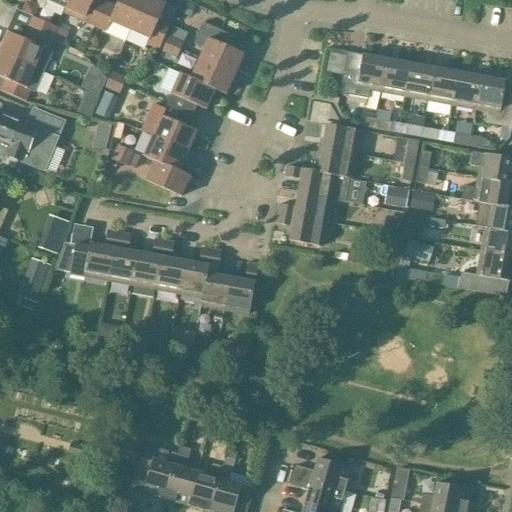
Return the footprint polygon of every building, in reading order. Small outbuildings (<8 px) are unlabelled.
[(66,10),(70,0),(46,0),(46,1),(66,10)] [(70,0),(66,10),(85,18),(83,22),(95,28),(106,4),(96,0),(70,0)] [(120,0),(117,9),(106,4),(95,28),(107,33),(125,41),(130,31),(131,32),(145,0),(120,0)] [(167,7),(151,0),(145,0),(131,32),(149,40),(148,44),(160,50),(171,25),(161,20),(167,7)] [(33,18),(28,29),(53,40),(58,29),(57,28),(33,18)] [(244,55),(210,40),(215,28),(203,23),(194,43),(206,48),(201,60),(235,75),(244,55)] [(49,50),(53,40),(28,29),(24,39),(9,33),(0,54),(44,72),(53,52),(49,50)] [(184,42),(169,36),(166,44),(180,51),(184,42)] [(180,51),(166,44),(162,53),(177,59),(180,51)] [(44,72),(0,54),(0,76),(6,80),(1,91),(26,102),(31,90),(35,92),(44,72)] [(364,56),(358,86),(342,84),(340,94),(369,99),(370,89),(382,91),(388,58),(379,56),(378,58),(364,56)] [(388,58),(382,91),(405,96),(411,65),(397,62),(397,59),(388,58)] [(235,75),(201,60),(192,79),(216,91),(226,95),(235,75)] [(411,65),(405,96),(429,100),(435,66),(426,64),(424,67),(411,65)] [(435,66),(429,100),(453,104),(458,73),(444,71),(444,68),(435,66)] [(84,88),(102,94),(109,73),(91,67),(84,88)] [(126,79),(112,73),(108,81),(123,87),(126,79)] [(473,76),(458,73),(453,104),(476,109),(483,75),(473,73),(473,76)] [(182,75),(172,95),(171,94),(166,106),(192,117),(197,106),(207,110),(216,91),(192,79),(182,75)] [(492,76),(483,75),(476,109),(488,111),(486,124),(511,128),(511,125),(511,115),(501,113),(506,82),(491,79),(492,76)] [(108,81),(105,89),(119,95),(123,87),(108,81)] [(106,91),(99,114),(110,118),(117,95),(106,91)] [(77,113),(91,119),(99,99),(85,93),(77,113)] [(192,117),(166,106),(165,109),(153,104),(141,131),(153,136),(153,137),(188,152),(197,132),(188,128),(192,117)] [(33,108),(26,124),(0,113),(0,156),(6,159),(7,156),(38,168),(50,136),(59,140),(66,122),(33,108)] [(375,129),(377,119),(361,116),(359,126),(375,129)] [(377,119),(375,129),(398,133),(400,124),(377,119)] [(400,124),(398,133),(422,138),(424,128),(425,123),(410,120),(409,125),(400,124)] [(112,126),(98,123),(92,149),(106,152),(112,126)] [(322,140),(320,149),(354,155),(359,131),(328,125),(325,140),(322,140)] [(424,128),(422,138),(445,142),(447,132),(424,128)] [(447,132),(445,142),(469,147),(471,137),(447,132)] [(188,152),(153,137),(144,157),(155,162),(179,171),(188,152)] [(486,140),(471,137),(469,147),(484,150),(486,140)] [(404,165),(415,167),(419,142),(398,138),(393,162),(404,163),(404,165)] [(126,149),(118,146),(111,161),(120,164),(126,149)] [(126,149),(120,164),(128,168),(134,153),(126,149)] [(354,155),(320,149),(319,158),(322,159),(319,173),(334,176),(334,177),(350,180),(354,155)] [(419,168),(428,169),(431,153),(422,152),(419,168)] [(511,154),(511,159),(484,154),(473,152),(471,166),(482,168),(480,178),(511,184),(511,154)] [(179,171),(155,162),(146,181),(181,197),(191,176),(179,171)] [(415,167),(404,165),(401,180),(412,182),(415,167)] [(334,176),(319,173),(287,167),(286,177),(301,180),(298,194),(330,200),(333,186),(348,188),(350,180),(334,177),(334,176)] [(428,169),(419,168),(416,183),(426,185),(428,169)] [(511,184),(480,178),(478,189),(464,187),(461,200),(479,204),(507,207),(509,193),(511,193),(511,184)] [(388,188),(384,205),(406,209),(409,192),(388,188)] [(11,233),(0,228),(8,211),(0,207),(0,193),(1,191),(0,190),(0,237),(8,240),(11,233)] [(330,200),(298,194),(296,208),(280,205),(279,215),(326,223),(330,200)] [(434,199),(413,195),(410,210),(431,214),(434,199)] [(511,208),(507,207),(479,204),(475,226),(487,228),(487,229),(511,233),(511,208)] [(59,254),(72,222),(52,214),(39,246),(59,254)] [(326,223),(279,215),(277,225),(292,227),(290,242),(322,248),(326,223)] [(432,223),(410,217),(407,232),(430,236),(432,223)] [(511,233),(487,229),(483,252),(511,257),(511,233)] [(91,244),(90,248),(76,245),(71,273),(108,280),(117,233),(108,231),(105,247),(91,244)] [(127,235),(117,233),(108,280),(132,285),(138,253),(125,251),(127,235)] [(0,258),(8,240),(0,237),(0,258)] [(151,256),(138,253),(132,285),(156,289),(164,242),(154,240),(151,256)] [(429,264),(434,248),(408,241),(404,256),(429,264)] [(164,242),(156,289),(179,293),(185,262),(171,259),(174,244),(164,242)] [(185,262),(179,293),(203,298),(210,266),(212,251),(202,249),(199,264),(185,262)] [(210,266),(203,298),(202,306),(226,311),(231,279),(217,276),(222,252),(212,251),(210,266)] [(511,257),(483,252),(478,277),(461,274),(460,279),(401,268),(399,278),(476,292),(478,277),(510,282),(511,268),(511,257)] [(20,295),(40,302),(53,265),(33,257),(20,295)] [(231,279),(226,311),(250,315),(258,268),(248,266),(245,282),(231,279)] [(192,349),(195,334),(172,329),(169,344),(192,349)] [(219,355),(231,357),(233,344),(222,341),(219,354),(219,355)] [(169,452),(157,448),(144,444),(137,468),(151,472),(145,493),(166,499),(179,454),(169,451),(169,452)] [(181,447),(179,454),(166,499),(188,506),(198,471),(186,467),(191,450),(181,447)] [(337,489),(345,491),(352,469),(319,460),(315,471),(297,465),(294,476),(337,489)] [(210,474),(198,471),(188,506),(209,511),(223,467),(213,464),(210,474)] [(233,470),(223,467),(209,511),(246,511),(254,489),(242,486),(242,484),(230,480),(233,470)] [(337,489),(294,476),(291,485),(309,490),(305,503),(335,511),(338,511),(345,491),(337,489)] [(421,504),(464,511),(466,511),(471,490),(436,483),(434,496),(423,494),(421,504)] [(391,498),(401,500),(402,500),(405,486),(394,484),(391,498)] [(398,511),(401,500),(391,498),(388,511),(398,511)] [(335,511),(305,503),(302,511),(293,511),(284,509),(282,511),(335,511)]
